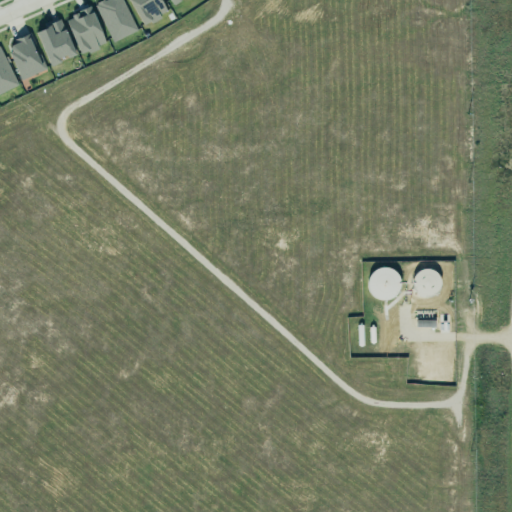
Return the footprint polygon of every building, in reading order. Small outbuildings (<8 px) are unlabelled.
[(101,0),(93,4),(112,42),(137,30),(121,0),(101,0)] [(167,12),(160,0),(127,0),(142,26),(167,12)] [(77,53),(63,20),(70,17),(68,15),(75,12),(76,16),(80,14),(78,10),(87,6),(103,41),(95,45),(96,48),(86,53),(85,50),(77,53)] [(47,66),(33,32),(40,28),(40,27),(48,24),(48,23),(57,18),(73,54),(65,57),(64,53),(56,57),(57,61),(47,66)] [(19,79),(43,71),(30,35),(6,43),(19,79)] [(0,93),(18,85),(0,50),(0,93)] [(397,269),(368,268),(367,298),(396,299),(397,269)]
